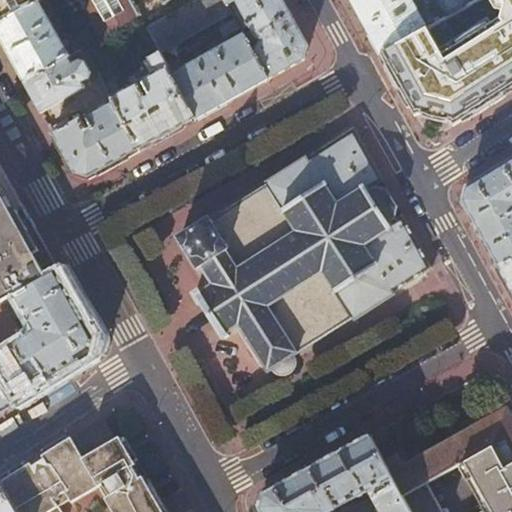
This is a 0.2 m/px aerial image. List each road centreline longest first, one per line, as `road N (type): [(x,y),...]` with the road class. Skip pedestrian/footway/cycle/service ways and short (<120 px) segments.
road 1 (residential): [(207,481),(492,324)]
road 2 (residential): [(347,72),(64,225)]
road 3 (residential): [(0,456),(144,367)]
road 4 (residential): [(64,225),(144,367)]
road 5 (residential): [(492,324),(416,191)]
road 6 (residential): [(416,191),(347,72)]
road 7 (residential): [(0,109),(64,225)]
road 8 (residential): [(144,367),(207,481)]
